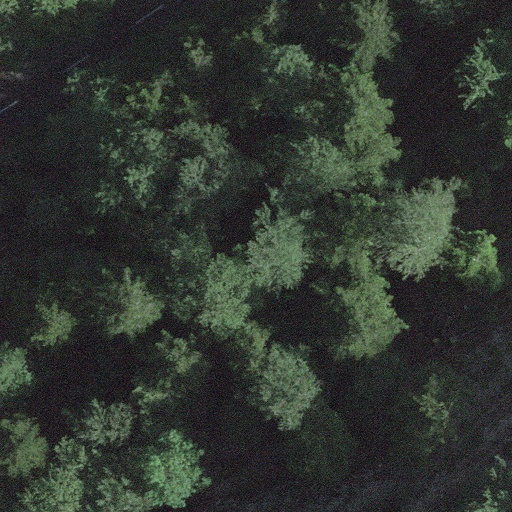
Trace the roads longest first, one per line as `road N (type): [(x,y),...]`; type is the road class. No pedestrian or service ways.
road 1 (secondary): [(154,0),(0,106)]
road 2 (track): [(375,511),(511,397)]
